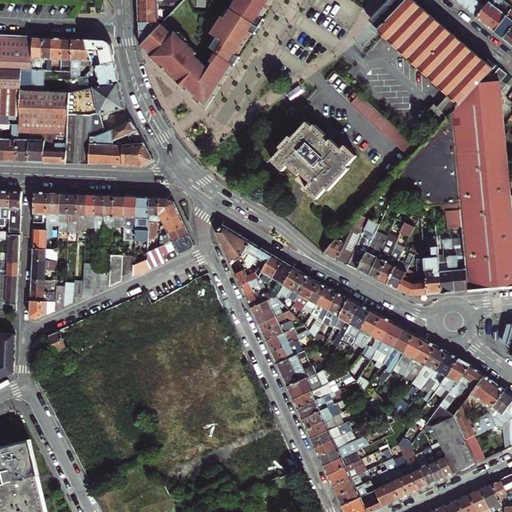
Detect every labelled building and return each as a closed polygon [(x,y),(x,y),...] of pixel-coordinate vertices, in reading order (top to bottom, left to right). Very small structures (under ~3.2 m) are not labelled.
[(277,0),(278,0),(277,0),(236,0),(234,5),(262,25),(267,18),(272,10),(269,8),(274,0),(277,0)] [(275,5),(278,0),(277,0),(274,0),(269,8),(272,10),(275,5)] [(389,0),(369,22),(370,23),(373,26),(388,10),(389,11),(391,9),(394,12),(404,0),(389,0)] [(388,10),(373,26),(380,32),(378,34),(382,37),(449,99),(438,111),(434,107),(427,115),(441,128),(481,84),(491,73),(496,67),(489,61),(485,64),(415,3),(411,0),(404,0),(394,12),(396,13),(395,15),(389,11),(388,10)] [(486,6),(479,0),(458,0),(456,3),(467,11),(476,19),(486,6)] [(486,26),(505,2),(501,0),(490,0),(486,6),(476,19),(482,23),(486,26)] [(159,22),(158,11),(164,10),(164,1),(139,2),(139,11),(139,22),(159,22)] [(494,33),(511,10),(511,7),(505,2),(486,26),(491,30),(494,33)] [(257,33),(262,25),(234,5),(227,16),(224,14),(213,32),(219,36),(210,51),(216,54),(213,60),(216,61),(212,68),(225,81),(231,72),(236,65),(242,56),(257,33)] [(499,37),(503,40),(511,28),(511,10),(494,33),(499,37)] [(159,22),(139,22),(140,26),(140,40),(140,46),(165,20),(166,19),(164,17),(159,22)] [(262,25),(265,28),(270,20),(267,18),(262,25)] [(149,54),(157,62),(178,33),(165,20),(140,46),(149,54)] [(265,28),(262,25),(257,33),(260,35),(265,28)] [(511,28),(503,40),(511,47),(511,28)] [(180,31),(178,33),(157,62),(159,64),(162,61),(169,67),(166,70),(173,78),(199,55),(196,52),(199,49),(180,31)] [(43,91),(44,70),(42,70),(33,70),(34,37),(10,36),(0,35),(0,124),(8,124),(20,125),(20,117),(22,90),(43,91)] [(33,70),(42,70),(44,37),(39,37),(34,37),(33,70)] [(52,71),(53,38),(49,37),(44,37),(42,70),(44,70),(52,71)] [(62,71),(62,66),(63,38),(59,38),(53,38),(52,71),(56,71),(62,71)] [(63,38),(62,66),(67,66),(67,71),(69,72),(71,73),(73,38),(68,38),(63,38)] [(90,67),(93,67),(86,39),(79,39),(73,38),(71,73),(71,78),(81,77),(82,66),(82,61),(89,61),(89,64),(89,66),(90,67)] [(86,39),(93,67),(115,62),(112,52),(112,48),(111,45),(109,43),(107,41),(105,40),(98,40),(91,39),(86,39)] [(210,66),(199,55),(173,78),(182,86),(190,94),(210,66)] [(236,65),(239,68),(245,58),(242,56),(236,65)] [(164,68),(166,70),(169,67),(162,61),(159,64),(164,68)] [(77,79),(81,90),(119,82),(117,72),(115,62),(93,67),(90,67),(90,70),(85,77),(81,77),(71,78),(70,78),(70,79),(77,79)] [(206,110),(225,81),(212,68),(210,66),(190,94),(199,103),(206,110)] [(450,227),(463,226),(470,290),(479,289),(495,287),(511,285),(511,194),(502,92),(508,85),(503,81),(508,75),(500,69),(495,76),(491,73),(481,84),(441,128),(419,151),(410,160),(397,174),(402,194),(418,202),(427,206),(433,205),(440,204),(441,211),(448,210),(449,227),(450,227)] [(348,85),(334,71),(325,81),(339,94),(348,85)] [(206,110),(209,113),(234,74),(231,72),(225,81),(206,110)] [(68,163),(81,164),(81,145),(91,145),(96,145),(96,136),(96,133),(92,133),(93,115),(99,113),(100,114),(124,109),(121,94),(119,82),(81,90),(70,93),(68,136),(68,163)] [(22,90),(20,117),(54,119),(54,135),(57,135),(68,136),(70,93),(43,91),(22,90)] [(359,94),(350,104),(410,160),(419,151),(359,94)] [(20,125),(19,161),(29,162),(37,162),(42,162),(49,162),(57,163),(57,135),(54,135),(54,119),(20,117),(20,125)] [(96,145),(125,144),(125,141),(124,136),(128,135),(131,133),(138,131),(135,125),(131,120),(111,132),(96,136),(96,145)] [(306,180),(311,185),(306,191),(316,200),(326,189),(329,192),(349,171),(347,169),(358,157),(346,146),(342,150),(331,139),(329,142),(323,137),(326,135),(316,125),(313,128),(308,122),(292,138),(291,137),(280,147),(283,149),(272,161),(284,172),(288,167),(299,177),(301,175),(306,180)] [(19,161),(20,125),(8,124),(8,128),(13,128),(13,137),(14,139),(6,139),(5,161),(11,161),(19,161)] [(125,144),(124,165),(145,166),(149,163),(153,161),(138,131),(131,133),(133,136),(137,144),(129,144),(125,144)] [(57,135),(57,163),(63,163),(68,163),(68,136),(57,135)] [(91,145),(90,164),(105,165),(124,165),(125,144),(96,145),(91,145)] [(90,164),(91,145),(81,145),(81,164),(90,164)] [(1,191),(0,218),(0,231),(10,232),(11,191),(7,191),(1,191)] [(11,191),(10,232),(21,233),(23,192),(17,191),(11,191)] [(34,222),(47,223),(48,192),(42,192),(35,192),(34,222)] [(48,192),(47,223),(47,230),(47,237),(53,238),(53,226),(59,226),(61,193),(54,193),(48,192)] [(61,193),(59,226),(59,231),(68,232),(70,193),(65,193),(61,193)] [(70,193),(68,232),(77,232),(77,230),(78,194),(74,193),(70,193)] [(83,194),(78,194),(77,230),(86,230),(87,194),(83,194)] [(95,233),(97,194),(93,194),(87,194),(86,230),(86,237),(88,237),(89,234),(95,234),(95,233)] [(104,233),(104,231),(105,195),(101,195),(97,194),(95,233),(104,233)] [(105,195),(104,231),(110,231),(110,234),(107,234),(107,241),(112,241),(114,195),(109,195),(105,195)] [(123,219),(125,219),(126,195),(120,195),(114,195),(112,241),(115,242),(115,239),(116,240),(117,233),(122,234),(123,219)] [(126,195),(125,219),(124,240),(135,240),(138,196),(133,196),(126,195)] [(138,196),(135,240),(148,241),(149,225),(151,196),(145,196),(138,196)] [(151,196),(149,225),(152,225),(152,222),(155,222),(159,223),(159,216),(160,197),(155,197),(151,196)] [(160,197),(159,216),(168,207),(176,204),(168,197),(165,197),(160,197)] [(412,214),(419,218),(421,215),(422,225),(428,224),(430,222),(430,216),(431,216),(434,213),(433,205),(427,206),(418,202),(412,214)] [(168,207),(159,216),(163,221),(165,225),(181,216),(179,211),(176,204),(168,207)] [(183,221),(181,216),(165,225),(169,232),(181,227),(185,225),(183,221)] [(347,238),(337,260),(342,262),(346,264),(368,220),(362,217),(353,226),(347,238)] [(388,236),(369,275),(375,277),(378,279),(394,246),(402,231),(410,236),(415,228),(396,218),(388,236)] [(378,225),(368,220),(346,264),(358,270),(369,275),(388,236),(376,230),(378,225)] [(165,245),(172,241),(189,234),(187,229),(185,225),(181,227),(169,232),(164,235),(163,238),(161,238),(160,247),(165,245)] [(219,228),(242,255),(251,241),(238,233),(223,225),(219,228)] [(464,290),(470,290),(463,226),(450,227),(451,238),(458,291),(464,290)] [(423,228),(425,247),(434,246),(434,256),(426,257),(428,271),(430,293),(437,293),(443,292),(440,255),(438,234),(435,234),(434,227),(423,228)] [(242,255),(219,228),(215,231),(225,253),(234,273),(247,267),(242,255)] [(33,248),(46,249),(47,237),(47,230),(34,229),(34,230),(33,248)] [(0,231),(0,243),(10,244),(10,249),(20,249),(21,241),(21,233),(10,232),(0,231)] [(189,234),(172,241),(175,248),(168,252),(165,245),(160,247),(154,250),(148,253),(148,260),(134,265),(134,273),(134,276),(192,250),(194,245),(192,239),(189,234)] [(332,258),(337,260),(347,238),(345,237),(344,239),(342,240),(340,238),(338,240),(337,239),(327,249),(323,254),(332,258)] [(444,240),(446,254),(440,255),(443,292),(451,291),(458,291),(451,238),(444,240)] [(172,241),(165,245),(168,252),(175,248),(172,241)] [(247,267),(250,266),(261,247),(256,244),(251,241),(242,255),(247,267)] [(399,289),(406,274),(411,263),(407,261),(410,256),(411,254),(407,252),(411,245),(407,243),(403,251),(387,283),(393,286),(399,289)] [(387,283),(403,251),(394,246),(378,279),(384,282),(387,283)] [(258,271),(260,275),(269,260),(273,254),(267,251),(261,247),(250,266),(258,271)] [(50,260),(53,260),(58,260),(58,249),(50,249),(46,249),(33,248),(33,253),(33,259),(50,260)] [(2,259),(1,261),(19,262),(20,249),(10,249),(9,259),(2,259)] [(102,264),(101,290),(106,288),(110,286),(111,254),(112,252),(103,252),(102,264)] [(111,254),(110,286),(122,281),(123,275),(123,255),(111,254)] [(266,282),(272,278),(283,260),(277,257),(273,254),(269,260),(260,275),(260,276),(266,282)] [(123,275),(134,273),(134,265),(135,255),(123,255),(123,275)] [(32,264),(32,269),(45,270),(45,267),(50,267),(50,260),(33,259),(32,264)] [(271,289),(276,295),(294,267),(288,263),(283,260),(272,278),(266,282),(267,286),(271,289)] [(0,261),(0,275),(19,276),(19,271),(19,262),(1,261),(0,261)] [(92,294),(94,264),(84,264),(84,281),(83,297),(83,298),(92,294)] [(92,294),(101,290),(102,264),(94,264),(92,294)] [(250,266),(247,267),(234,273),(238,281),(240,285),(259,276),(260,276),(260,275),(258,271),(250,266)] [(297,269),(294,267),(276,295),(283,303),(286,298),(280,295),(283,291),(288,294),(302,272),(297,269)] [(32,277),(32,280),(44,280),(45,272),(45,270),(32,269),(32,277)] [(419,294),(430,293),(428,271),(420,272),(422,281),(414,281),(414,279),(406,274),(399,289),(408,293),(414,294),(419,294)] [(298,297),(310,277),(306,274),(302,272),(288,294),(294,297),(293,298),(296,300),(298,297)] [(205,273),(187,282),(198,305),(217,295),(205,273)] [(0,303),(18,305),(18,289),(19,276),(0,275),(0,303)] [(243,292),(245,296),(260,289),(264,287),(259,276),(240,285),(243,292)] [(314,279),(310,277),(298,297),(306,302),(309,298),(318,281),(314,279)] [(32,286),(31,290),(57,291),(57,286),(57,281),(50,281),(44,280),(32,280),(32,286)] [(74,296),(83,297),(84,281),(75,281),(75,283),(74,296)] [(322,283),(318,281),(309,298),(306,302),(300,310),(296,316),(304,324),(307,319),(303,316),(306,310),(312,313),(327,285),(322,283)] [(74,296),(75,283),(66,283),(66,287),(65,306),(74,302),(74,296)] [(316,332),(322,321),(327,312),(338,291),(332,288),(327,285),(312,313),(317,316),(316,318),(318,319),(311,332),(311,333),(314,336),(316,332)] [(56,310),(65,306),(66,287),(57,286),(57,291),(56,302),(56,310)] [(260,289),(245,296),(248,303),(250,307),(276,295),(271,289),(262,294),(260,289)] [(31,295),(31,301),(47,301),(56,302),(57,291),(31,290),(31,295)] [(322,321),(333,327),(337,320),(349,297),(344,294),(338,291),(327,312),(322,321)] [(283,303),(276,295),(250,307),(252,312),(254,316),(283,303)] [(335,337),(340,340),(360,303),(355,300),(349,297),(337,320),(333,327),(332,329),(334,331),(334,333),(337,334),(335,337)] [(294,303),(286,298),(283,303),(285,305),(289,309),(293,305),(294,303)] [(47,301),(31,301),(30,316),(33,318),(35,319),(47,314),(47,301)] [(56,310),(56,302),(47,301),(47,314),(56,310)] [(0,310),(17,311),(18,305),(0,303),(0,310)] [(285,305),(283,303),(254,316),(256,321),(258,324),(276,315),(289,309),(285,305)] [(352,345),(354,342),(372,310),(366,306),(360,303),(340,340),(352,345)] [(293,305),(289,309),(293,313),(296,316),(300,310),(293,305)] [(289,309),(276,315),(258,324),(260,328),(261,332),(289,319),(296,316),(293,313),(289,309)] [(369,340),(372,335),(382,316),(376,312),(372,310),(354,342),(365,348),(369,340)] [(382,316),(372,335),(377,338),(374,343),(369,350),(365,348),(363,351),(347,371),(349,373),(356,380),(358,376),(369,361),(371,357),(376,349),(393,322),(387,318),(386,318),(382,316)] [(263,336),(265,340),(292,327),(293,327),(289,319),(261,332),(263,336)] [(379,365),(381,363),(404,328),(399,325),(393,322),(376,349),(381,352),(376,360),(377,360),(376,363),(379,365)] [(508,343),(511,329),(511,325),(506,326),(504,333),(503,339),(508,343)] [(269,348),(271,352),(297,340),(298,339),(296,335),(292,327),(265,340),(269,348)] [(381,381),(392,366),(415,334),(410,331),(404,328),(381,363),(385,366),(376,378),(381,381)] [(296,335),(298,339),(311,333),(311,332),(308,330),(296,335)] [(53,334),(49,336),(58,357),(69,353),(59,331),(53,334)] [(0,379),(14,373),(14,368),(16,334),(0,332),(0,379)] [(316,332),(314,336),(323,345),(325,341),(322,339),(324,336),(316,332)] [(392,366),(402,374),(426,340),(421,337),(415,334),(392,366)] [(340,340),(335,337),(328,350),(328,351),(331,354),(340,340)] [(273,357),(276,363),(305,350),(312,347),(310,344),(301,349),(297,340),(271,352),(273,357)] [(369,350),(374,343),(369,340),(365,348),(369,350)] [(412,381),(425,363),(437,346),(432,343),(426,340),(402,374),(412,381)] [(423,387),(448,352),(443,349),(437,346),(425,363),(412,381),(412,382),(421,390),(423,387)] [(381,352),(376,349),(371,357),(376,360),(381,352)] [(307,356),(305,350),(276,363),(281,373),(287,386),(317,373),(313,365),(304,369),(299,359),(307,356)] [(448,352),(423,387),(429,391),(424,398),(428,402),(431,398),(459,358),(453,355),(448,352)] [(431,398),(441,404),(470,364),(464,361),(459,358),(431,398)] [(427,425),(432,426),(456,415),(465,403),(463,402),(461,404),(452,407),(449,411),(446,409),(455,396),(460,394),(470,381),(471,382),(477,386),(485,375),(478,370),(470,364),(441,404),(426,425),(427,425)] [(55,367),(37,375),(87,482),(108,473),(69,390),(83,383),(80,377),(63,385),(55,367)] [(289,392),(293,399),(318,387),(322,385),(328,382),(323,370),(317,373),(287,386),(289,392)] [(473,420),(469,413),(468,411),(474,406),(478,400),(478,397),(485,402),(492,407),(505,390),(495,383),(485,375),(477,386),(465,403),(456,415),(466,439),(474,435),(479,433),(473,420)] [(357,381),(364,388),(368,383),(358,376),(356,380),(357,381)] [(322,385),(318,387),(321,392),(331,387),(329,382),(328,382),(322,385)] [(295,404),(297,408),(333,392),(332,388),(331,387),(321,392),(318,387),(293,399),(295,404)] [(299,414),(302,419),(333,404),(331,398),(342,393),(340,389),(338,389),(335,391),(333,392),(297,408),(299,414)] [(503,429),(507,450),(511,446),(511,395),(505,390),(492,407),(490,410),(473,420),(479,433),(496,425),(503,429)] [(382,400),(373,391),(370,395),(373,398),(379,404),(382,400)] [(468,411),(469,413),(485,402),(478,397),(478,400),(474,406),(468,411)] [(401,418),(402,416),(410,405),(399,398),(390,410),(388,413),(390,415),(401,418)] [(381,406),(387,413),(388,413),(390,410),(382,400),(379,404),(381,406)] [(304,424),(306,428),(332,416),(329,410),(339,406),(337,402),(333,404),(302,419),(304,424)] [(375,409),(379,418),(388,413),(387,413),(381,406),(375,409)] [(311,438),(328,430),(337,426),(344,423),(339,413),(332,416),(306,428),(309,434),(311,438)] [(478,463),(466,439),(456,415),(432,426),(435,433),(439,442),(441,444),(443,449),(454,474),(467,468),(478,463)] [(344,423),(337,426),(341,435),(346,433),(351,430),(347,421),(344,423)] [(102,433),(110,434),(110,426),(102,425),(102,433)] [(432,426),(427,425),(431,435),(435,433),(432,426)] [(313,443),(315,447),(341,435),(337,426),(328,430),(311,438),(313,443)] [(319,456),(356,439),(355,436),(348,439),(346,433),(341,435),(315,447),(317,452),(319,456)] [(485,459),(474,435),(466,439),(478,463),(485,459)] [(321,461),(323,465),(364,446),(374,441),(373,439),(365,442),(362,436),(356,439),(319,456),(321,461)] [(405,455),(420,489),(424,488),(429,485),(418,460),(414,452),(412,448),(406,451),(403,444),(401,440),(399,443),(405,455)] [(47,511),(30,441),(0,447),(0,472),(4,472),(6,483),(0,484),(0,497),(3,511),(47,511)] [(325,470),(327,474),(353,462),(351,456),(355,454),(358,454),(366,451),(364,446),(323,465),(325,470)] [(432,447),(424,451),(438,482),(442,479),(446,477),(435,453),(432,447)] [(438,482),(424,451),(422,448),(419,449),(423,458),(418,460),(429,485),(433,483),(438,482)] [(414,452),(418,460),(423,458),(419,449),(414,452)] [(443,449),(435,453),(446,477),(450,476),(454,474),(443,449)] [(416,491),(420,489),(405,455),(401,456),(402,459),(395,462),(410,494),(416,491)] [(410,494),(395,462),(393,458),(384,462),(387,468),(401,498),(406,496),(410,494)] [(330,480),(332,486),(367,470),(361,459),(353,462),(327,474),(330,480)] [(375,466),(380,475),(392,503),(397,500),(401,498),(387,468),(382,471),(379,464),(375,466)] [(335,492),(337,496),(363,484),(360,477),(362,476),(368,473),(367,470),(332,486),(335,492)] [(181,483),(196,481),(195,471),(180,472),(181,483)] [(112,472),(91,482),(94,488),(115,477),(112,472)] [(511,474),(501,479),(511,502),(511,474)] [(392,503),(380,475),(373,478),(372,476),(370,477),(371,480),(376,490),(383,507),(387,505),(392,503)] [(492,484),(503,506),(506,506),(510,506),(511,505),(511,502),(501,479),(498,481),(492,484)] [(340,502),(342,505),(367,494),(364,487),(367,486),(365,483),(363,484),(337,496),(340,502)] [(481,489),(492,511),(502,507),(503,506),(492,484),(486,486),(481,489)] [(469,494),(477,511),(491,511),(492,511),(481,489),(475,492),(469,494)] [(383,507),(376,490),(367,494),(342,505),(344,511),(372,511),(379,509),(383,507)] [(458,499),(463,511),(477,511),(469,494),(465,496),(458,499)] [(446,505),(449,511),(463,511),(458,499),(452,502),(446,505)]
